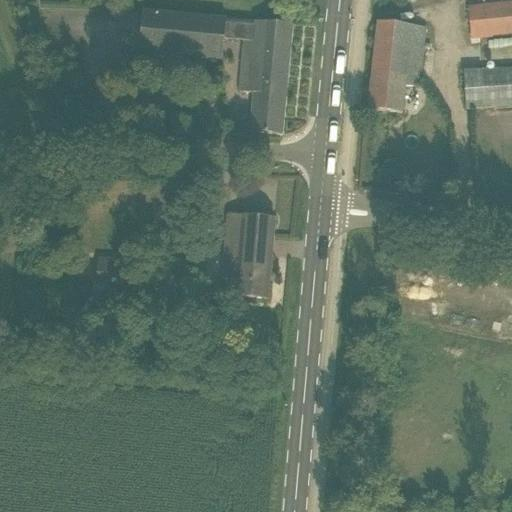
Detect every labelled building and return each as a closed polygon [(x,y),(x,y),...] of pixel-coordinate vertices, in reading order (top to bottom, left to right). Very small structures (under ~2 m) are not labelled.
[(511,2),(471,6),(474,40),(511,36),(511,2)] [(292,25),(254,21),(253,27),(225,24),(225,20),(143,10),(138,53),(222,60),(223,41),(243,43),(238,95),(253,96),(249,133),(281,136),(292,25)] [(424,29),(377,23),(367,111),(401,114),(404,85),(418,86),(424,29)] [(511,106),(511,70),(464,74),(466,109),(511,106)] [(208,241),(225,243),(221,296),(267,300),(274,220),(227,216),(227,222),(209,221),(208,241)] [(98,259),(97,286),(143,288),(145,261),(98,259)]
